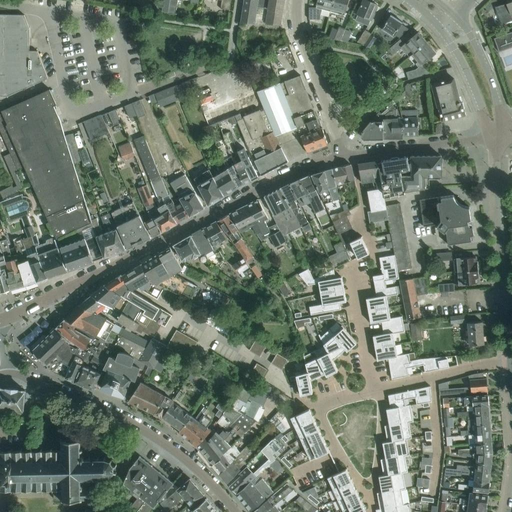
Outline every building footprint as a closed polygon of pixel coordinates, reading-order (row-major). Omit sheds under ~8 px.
[(198,3),(198,0),(170,0),(168,13),(176,14),(178,0),(190,0),(191,2),(198,3)] [(230,10),(231,0),(222,0),(221,9),(230,10)] [(258,0),(244,0),(241,22),(254,24),(258,0)] [(258,0),(257,7),(268,8),(266,23),(281,25),(283,11),(284,0),(258,0)] [(330,11),(332,0),(318,0),(317,7),(309,7),(309,19),(319,19),(322,9),(330,11)] [(332,0),(330,11),(345,15),(348,0),(332,0)] [(364,0),(357,16),(356,20),(369,25),(371,19),(378,5),(367,0),(364,0)] [(511,0),(506,0),(508,3),(496,7),(498,12),(499,15),(501,17),(503,18),(505,20),(507,20),(510,21),(511,20),(511,16),(511,14),(511,13),(511,0)] [(29,51),(30,29),(24,15),(0,14),(0,95),(8,96),(48,78),(38,51),(29,51)] [(394,36),(403,22),(391,14),(382,29),(394,36)] [(340,40),(343,33),(343,34),(345,29),(340,27),(335,39),(340,40)] [(366,30),(358,41),(364,45),(371,33),(366,30)] [(511,46),(511,31),(494,38),(499,52),(511,46)] [(412,55),(427,42),(418,32),(412,37),(408,33),(389,49),(393,54),(401,47),(410,56),(412,54),(412,55)] [(370,48),(377,38),(371,34),(371,33),(364,45),(370,48)] [(377,50),(381,40),(377,38),(372,47),(377,50)] [(423,64),(436,53),(427,42),(412,55),(418,62),(416,64),(418,67),(416,69),(407,72),(409,79),(429,74),(429,71),(423,64)] [(327,143),(324,136),(319,121),(317,122),(300,75),(283,82),(300,128),(306,146),(308,152),(320,147),(327,144),(327,143)] [(190,80),(184,82),(188,94),(194,91),(190,80)] [(441,84),(433,86),(434,90),(439,108),(438,109),(442,121),(466,115),(463,103),(460,103),(460,102),(459,102),(453,80),(441,84)] [(306,146),(300,128),(283,82),(257,91),(265,110),(274,131),(280,145),(279,146),(281,150),(282,149),(288,161),(303,154),(308,152),(306,146)] [(412,93),(405,86),(392,99),(396,103),(405,94),(408,97),(412,93)] [(74,164),(68,145),(69,145),(66,136),(60,120),(54,106),(57,105),(50,89),(2,110),(3,112),(0,113),(0,129),(6,144),(10,153),(18,171),(25,168),(32,183),(31,183),(32,184),(40,201),(40,202),(48,219),(48,220),(49,220),(57,239),(92,222),(90,216),(86,203),(86,202),(80,184),(80,182),(80,183),(74,163),(74,164)] [(155,94),(148,96),(152,105),(159,103),(155,94)] [(288,161),(282,149),(281,150),(279,146),(280,145),(274,131),(265,110),(264,107),(259,109),(253,95),(238,101),(231,104),(205,114),(210,126),(236,116),(251,153),(252,152),(262,175),(288,161)] [(146,115),(143,109),(140,100),(132,103),(136,112),(138,118),(146,115)] [(402,118),(399,110),(399,109),(396,109),(391,101),(383,110),(386,113),(383,116),(383,139),(403,139),(402,135),(402,118)] [(136,115),(132,103),(125,106),(130,118),(136,115)] [(121,121),(116,109),(108,112),(113,124),(121,121)] [(383,139),(383,116),(386,113),(383,110),(371,122),(362,132),(362,137),(365,140),(383,139)] [(418,110),(399,110),(402,118),(402,135),(418,135),(418,118),(418,110)] [(108,133),(101,115),(83,122),(91,140),(108,133)] [(234,140),(230,131),(223,134),(227,143),(234,140)] [(82,160),(74,133),(66,136),(69,145),(68,145),(74,164),(74,163),(82,160)] [(145,135),(135,139),(139,151),(150,178),(154,187),(162,205),(158,208),(161,215),(159,216),(155,219),(162,232),(177,223),(167,206),(172,203),(169,196),(161,176),(150,147),(145,135)] [(135,155),(133,149),(121,152),(124,159),(135,155)] [(256,173),(254,167),(249,157),(245,150),(239,153),(242,161),(252,180),(258,176),(256,173)] [(18,171),(10,153),(4,156),(18,185),(14,187),(13,185),(0,192),(4,198),(24,188),(16,172),(18,171)] [(87,153),(81,156),(82,160),(85,168),(92,164),(87,153)] [(244,184),(238,172),(239,172),(235,165),(232,156),(223,160),(228,169),(227,169),(238,188),(244,184)] [(441,176),(441,156),(411,157),(411,158),(408,159),(408,177),(401,176),(404,191),(414,190),(425,189),(429,189),(429,180),(441,179),(441,176)] [(408,177),(408,159),(407,159),(407,157),(382,161),(382,162),(378,163),(384,198),(405,194),(404,191),(401,176),(408,177)] [(242,161),(235,165),(239,172),(238,172),(244,184),(252,180),(242,161)] [(384,198),(378,163),(378,161),(361,163),(358,164),(360,176),(361,183),(374,181),(375,189),(368,190),(372,211),(369,212),(371,223),(381,221),(383,221),(384,219),(385,218),(385,217),(385,215),(384,212),(387,212),(386,209),(386,206),(384,198)] [(354,180),(353,173),(350,164),(333,169),(337,184),(350,181),(351,188),(356,187),(354,180)] [(224,196),(213,177),(210,169),(194,178),(198,185),(208,204),(224,196)] [(238,188),(227,169),(213,177),(224,196),(238,188)] [(337,184),(333,169),(325,171),(328,180),(328,185),(331,193),(338,192),(336,184),(337,184)] [(328,185),(328,180),(325,171),(312,174),(325,203),(333,201),(331,193),(328,185)] [(325,208),(310,175),(300,179),(310,202),(311,202),(316,212),(323,209),(322,209),(325,208)] [(187,178),(173,186),(179,196),(182,202),(190,216),(194,214),(200,210),(204,208),(196,193),(187,178)] [(310,202),(300,179),(290,184),(298,198),(302,206),(310,202)] [(290,184),(282,188),(302,227),(304,231),(311,228),(300,207),(299,207),(295,199),(298,198),(290,184)] [(162,232),(155,219),(159,216),(156,208),(154,203),(147,185),(139,189),(146,206),(149,212),(148,212),(151,219),(145,223),(153,237),(162,232)] [(289,233),(302,227),(282,188),(264,196),(268,205),(273,215),(278,212),(283,222),(289,233)] [(22,195),(2,202),(9,222),(21,217),(25,227),(31,225),(28,215),(29,215),(28,211),(30,208),(32,205),(30,201),(27,198),(23,198),(22,195)] [(151,237),(130,195),(123,198),(126,205),(123,207),(140,242),(151,237)] [(430,198),(420,200),(423,222),(423,226),(435,225),(444,233),(446,245),(469,241),(469,240),(472,240),(472,236),(474,235),(469,207),(468,207),(468,206),(467,206),(466,206),(465,206),(464,206),(464,205),(463,205),(462,205),(461,204),(460,204),(460,203),(459,203),(459,202),(458,202),(458,201),(457,201),(457,200),(456,200),(456,199),(455,199),(455,198),(455,197),(454,197),(454,196),(454,195),(430,198)] [(258,199),(247,205),(261,231),(257,233),(262,240),(270,236),(276,246),(287,241),(284,236),(278,225),(277,223),(276,223),(269,227),(265,219),(267,218),(258,199)] [(190,216),(182,202),(175,207),(173,203),(172,203),(167,206),(177,223),(190,216)] [(412,268),(400,203),(386,206),(388,220),(395,255),(398,270),(412,268)] [(261,231),(247,205),(230,213),(241,231),(253,225),(257,233),(261,231)] [(140,242),(123,207),(112,212),(128,248),(140,242)] [(347,215),(351,214),(348,208),(338,213),(339,219),(347,215)] [(339,219),(338,213),(337,213),(330,215),(334,222),(339,219)] [(237,229),(229,214),(218,220),(244,258),(247,262),(254,258),(242,238),(238,241),(232,232),(237,229)] [(114,254),(107,232),(102,234),(97,219),(94,219),(93,215),(90,216),(92,222),(97,236),(104,257),(114,254)] [(336,228),(350,221),(347,215),(339,219),(334,222),(336,228)] [(125,250),(119,233),(111,216),(104,219),(106,223),(108,223),(111,231),(107,232),(114,254),(125,250)] [(226,239),(216,221),(203,228),(213,249),(216,254),(219,252),(214,245),(226,239)] [(350,221),(336,228),(339,233),(352,227),(350,221)] [(283,222),(278,225),(284,236),(289,233),(283,222)] [(25,227),(29,237),(32,236),(35,235),(31,225),(25,227)] [(352,227),(339,233),(341,239),(355,232),(352,227)] [(213,249),(203,228),(191,235),(201,254),(205,252),(208,259),(208,260),(211,261),(214,265),(224,259),(219,251),(219,252),(216,254),(213,249)] [(355,232),(341,239),(344,244),(357,238),(355,232)] [(67,270),(55,240),(52,238),(47,240),(46,242),(39,245),(38,243),(40,243),(37,234),(35,235),(32,236),(35,246),(37,252),(48,277),(67,270)] [(183,240),(174,245),(183,260),(186,260),(191,257),(192,259),(199,255),(202,260),(204,261),(208,259),(205,252),(201,254),(191,235),(183,239),(183,240)] [(48,277),(37,252),(35,246),(32,236),(29,237),(22,240),(30,261),(37,281),(48,277)] [(363,236),(350,242),(358,258),(369,253),(362,237),(363,237),(363,236)] [(94,261),(85,238),(61,247),(69,270),(94,261)] [(26,285),(18,258),(18,254),(11,256),(10,254),(12,254),(6,239),(0,242),(2,247),(5,255),(9,267),(11,277),(8,277),(11,290),(26,285)] [(22,240),(22,239),(13,242),(17,253),(18,254),(18,258),(26,285),(37,281),(30,261),(22,240)] [(178,261),(170,247),(158,254),(171,275),(172,275),(175,273),(183,269),(178,261)] [(198,286),(175,273),(172,275),(171,275),(158,254),(148,260),(151,267),(153,266),(161,281),(159,284),(165,287),(191,300),(198,286)] [(5,255),(2,256),(0,256),(0,278),(0,280),(0,279),(0,286),(2,293),(11,290),(8,277),(11,277),(9,267),(5,255)] [(382,274),(373,276),(376,290),(387,288),(385,281),(399,278),(395,255),(379,257),(382,274)] [(478,270),(478,262),(477,262),(476,257),(462,258),(454,258),(455,272),(478,270)] [(251,268),(247,262),(244,258),(232,266),(243,274),(251,268)] [(330,259),(321,263),(326,273),(334,269),(335,268),(330,259)] [(161,281),(153,266),(151,267),(148,260),(141,265),(150,279),(158,285),(159,284),(161,281)] [(122,276),(131,288),(132,290),(138,287),(158,299),(165,287),(159,284),(158,285),(150,279),(141,265),(122,276)] [(262,274),(256,265),(252,268),(258,277),(262,274)] [(204,275),(191,268),(188,274),(201,281),(204,275)] [(308,268),(297,274),(300,281),(304,279),(309,285),(319,283),(321,293),(344,289),(342,277),(335,278),(334,269),(326,273),(314,279),(308,268)] [(479,278),(478,270),(455,272),(456,284),(459,283),(459,285),(478,283),(478,278),(479,278)] [(104,285),(129,300),(133,302),(144,309),(145,310),(143,313),(152,318),(162,324),(166,326),(172,315),(133,292),(132,290),(131,288),(122,276),(121,275),(104,285)] [(429,293),(426,277),(400,280),(407,319),(421,316),(417,295),(429,293)] [(285,283),(279,286),(283,294),(289,290),(285,283)] [(104,285),(92,296),(111,307),(117,310),(122,313),(129,300),(104,285)] [(377,297),(366,298),(369,311),(389,307),(387,296),(398,294),(397,286),(387,288),(376,290),(377,297)] [(323,304),(309,306),(311,315),(341,309),(340,302),(346,301),(344,289),(321,293),(323,304)] [(185,299),(177,293),(174,298),(182,303),(185,299)] [(92,296),(81,305),(94,312),(98,308),(109,314),(114,317),(117,310),(111,307),(92,296)] [(129,300),(122,313),(139,323),(146,327),(148,325),(152,318),(143,313),(145,310),(144,309),(133,302),(129,300)] [(116,324),(107,319),(94,312),(81,305),(65,319),(71,322),(102,340),(103,338),(124,350),(141,359),(147,347),(131,338),(113,328),(116,324)] [(389,307),(369,311),(371,323),(382,321),(383,327),(404,324),(402,316),(391,318),(389,307)] [(139,323),(122,313),(117,321),(135,331),(139,323)] [(162,324),(152,318),(148,325),(158,331),(162,324)] [(70,323),(65,320),(57,328),(71,342),(72,341),(78,345),(85,350),(87,351),(90,353),(91,354),(94,355),(101,359),(102,359),(107,362),(110,356),(115,345),(103,338),(102,340),(71,322),(70,323)] [(421,322),(410,323),(412,341),(422,340),(421,322)] [(484,345),(482,322),(468,323),(470,346),(474,345),(484,345)] [(384,334),(373,336),(375,348),(396,344),(394,334),(405,331),(404,324),(383,327),(384,334)] [(158,331),(148,325),(146,327),(143,332),(152,338),(154,339),(158,331)] [(333,333),(346,349),(348,351),(351,348),(357,343),(342,326),(333,333)] [(69,344),(71,342),(57,328),(33,351),(53,372),(65,377),(76,354),(74,353),(77,348),(69,344)] [(321,337),(320,337),(328,352),(333,361),(346,349),(333,333),(329,329),(321,337)] [(184,342),(187,336),(177,330),(176,331),(173,335),(184,342)] [(181,347),(184,342),(173,335),(170,341),(181,347)] [(198,342),(187,336),(184,342),(195,348),(197,344),(198,342)] [(135,380),(140,368),(142,369),(145,364),(149,366),(145,375),(150,378),(154,369),(167,346),(154,339),(152,338),(147,347),(141,359),(124,350),(123,352),(119,352),(117,359),(110,356),(107,362),(104,368),(101,374),(106,376),(102,387),(124,395),(128,385),(133,386),(135,380)] [(255,340),(249,350),(255,353),(261,343),(255,340)] [(178,352),(181,347),(170,341),(167,346),(178,352)] [(195,348),(184,342),(181,347),(192,353),(195,348)] [(261,343),(255,353),(260,357),(266,346),(261,343)] [(396,344),(375,348),(377,360),(388,358),(398,356),(398,355),(396,344)] [(192,353),(181,347),(178,352),(189,358),(192,353)] [(304,355),(304,356),(307,370),(310,382),(326,374),(318,357),(315,350),(304,355)] [(87,360),(90,354),(90,353),(87,351),(87,352),(82,358),(85,360),(86,361),(87,360)] [(318,357),(326,374),(327,377),(331,375),(331,374),(338,370),(333,361),(328,352),(318,357)] [(84,385),(91,369),(87,367),(90,361),(91,362),(94,355),(91,354),(90,353),(90,354),(87,360),(86,361),(85,360),(82,365),(74,381),(84,385)] [(277,353),(271,363),(276,366),(283,356),(277,353)] [(398,356),(388,358),(392,379),(409,376),(407,368),(423,365),(425,372),(449,367),(447,356),(421,358),(411,360),(409,353),(398,355),(398,356)] [(74,381),(82,365),(85,360),(82,358),(81,357),(76,354),(65,377),(74,381)] [(178,354),(175,358),(186,364),(188,360),(178,354)] [(99,366),(102,359),(101,359),(94,355),(91,362),(94,363),(99,366)] [(283,356),(276,366),(282,370),(288,359),(283,356)] [(104,368),(107,362),(102,359),(99,366),(104,368)] [(94,388),(101,374),(104,368),(99,366),(94,363),(91,369),(84,385),(94,389),(94,388)] [(197,364),(188,379),(193,382),(202,367),(202,366),(197,363),(197,364)] [(258,364),(255,369),(265,376),(269,370),(258,364)] [(265,376),(255,369),(251,375),(262,381),(265,376)] [(307,370),(296,373),(301,396),(305,395),(305,394),(313,392),(310,382),(307,370)] [(488,392),(487,379),(470,380),(471,387),(440,389),(440,394),(471,392),(471,393),(488,392)] [(154,414),(165,396),(141,382),(128,401),(154,414)] [(24,411),(25,399),(26,391),(25,391),(25,390),(23,390),(23,387),(2,385),(2,388),(0,387),(0,410),(0,409),(24,411)] [(430,386),(388,395),(391,408),(406,405),(405,399),(415,397),(417,404),(432,402),(430,386)] [(183,395),(179,391),(174,399),(178,402),(183,395)] [(489,405),(488,395),(467,397),(458,398),(458,401),(465,401),(465,406),(467,406),(467,407),(488,405),(489,405)] [(162,417),(172,402),(173,401),(165,396),(154,414),(162,417)] [(218,407),(220,402),(213,398),(211,404),(218,407)] [(191,416),(172,402),(162,417),(163,417),(180,430),(191,416)] [(391,408),(386,409),(389,425),(409,422),(413,421),(410,404),(406,405),(391,408)] [(489,415),(488,410),(490,409),(489,406),(488,406),(488,405),(467,407),(467,412),(458,412),(458,416),(468,415),(468,416),(489,415)] [(209,433),(196,446),(212,466),(220,460),(218,457),(234,444),(239,439),(244,433),(257,420),(241,412),(228,406),(224,413),(232,421),(219,434),(213,428),(211,430),(209,433)] [(309,409),(291,418),(296,428),(315,419),(313,416),(309,409)] [(207,428),(212,420),(205,415),(205,414),(201,411),(196,419),(191,416),(180,430),(178,433),(195,445),(196,446),(209,433),(211,430),(207,428)] [(489,419),(489,415),(468,416),(468,425),(467,425),(468,426),(489,424),(489,423),(490,423),(490,419),(489,419)] [(315,419),(296,428),(301,439),(320,430),(318,426),(317,426),(315,420),(315,419)] [(389,425),(385,426),(387,442),(407,439),(411,438),(409,422),(389,425)] [(490,433),(490,429),(491,428),(491,425),(489,425),(489,424),(468,426),(468,430),(461,431),(461,435),(469,435),(490,433)] [(320,430),(301,439),(306,449),(325,440),(323,436),(322,437),(319,431),(320,430)] [(241,442),(247,436),(244,433),(239,439),(241,442)] [(490,433),(469,435),(470,445),(491,443),(491,442),(492,441),(491,438),(490,437),(490,433)] [(276,436),(261,450),(272,462),(275,459),(287,448),(276,436)] [(113,479),(111,477),(114,473),(116,473),(117,472),(114,471),(114,467),(117,466),(116,465),(114,465),(111,462),(113,460),(112,459),(110,461),(106,460),(106,457),(104,457),(104,460),(99,460),(99,457),(97,457),(97,460),(90,460),(90,457),(88,457),(88,460),(84,460),(84,459),(83,457),(80,456),(80,452),(83,452),(83,450),(80,450),(80,441),(82,439),(80,438),(78,440),(64,440),(61,438),(60,440),(62,442),(62,451),(53,451),(53,449),(51,449),(51,451),(43,451),(43,449),(41,449),(41,451),(33,451),(32,449),(31,449),(31,451),(22,451),(22,449),(21,449),(21,451),(12,452),(12,450),(11,450),(11,451),(1,452),(0,450),(0,479),(0,480),(0,490),(0,489),(0,491),(0,492),(1,491),(11,490),(11,492),(12,492),(12,490),(21,490),(21,492),(22,492),(22,490),(31,490),(31,492),(33,492),(33,490),(42,490),(42,492),(43,492),(43,490),(52,490),(52,491),(53,491),(53,499),(55,500),(61,500),(62,502),(64,500),(79,500),(81,502),(81,503),(91,503),(93,501),(93,499),(92,498),(94,497),(96,498),(96,496),(95,496),(95,492),(96,491),(95,490),(94,490),(90,488),(90,482),(91,482),(90,479),(97,479),(97,482),(99,482),(99,479),(104,479),(104,482),(106,482),(106,479),(110,478),(112,479),(113,479)] [(387,442),(383,442),(386,458),(386,459),(405,455),(405,456),(410,455),(407,439),(387,442)] [(325,440),(306,449),(311,460),(330,451),(328,447),(327,447),(324,441),(325,440)] [(491,453),(491,448),(492,447),(492,444),(491,444),(491,443),(470,445),(470,448),(459,449),(459,453),(476,453),(491,454),(491,453)] [(219,474),(240,452),(234,444),(218,457),(220,460),(212,466),(219,474)] [(227,483),(240,470),(247,463),(243,459),(249,453),(245,448),(241,453),(240,452),(219,474),(227,483)] [(491,458),(491,454),(476,453),(459,453),(459,455),(477,457),(476,462),(490,463),(490,462),(492,462),(492,459),(491,458)] [(386,458),(381,459),(384,475),(384,476),(403,472),(403,473),(408,472),(405,456),(405,455),(386,459),(386,458)] [(168,490),(174,484),(161,473),(162,471),(154,464),(152,466),(140,456),(130,469),(124,482),(123,483),(132,491),(131,493),(138,498),(129,510),(131,511),(149,511),(163,496),(168,490)] [(272,462),(269,459),(253,473),(247,466),(239,474),(240,476),(229,486),(236,494),(252,481),(252,480),(272,462)] [(491,467),(491,464),(490,464),(490,463),(476,462),(476,467),(457,465),(457,469),(463,470),(489,473),(490,468),(491,467)] [(348,468),(328,477),(333,488),(353,479),(353,478),(352,479),(349,473),(350,472),(348,468)] [(489,477),(489,473),(463,470),(462,474),(470,475),(469,480),(488,482),(488,481),(490,480),(490,477),(489,477)] [(384,475),(379,476),(382,492),(401,489),(406,489),(403,473),(403,472),(384,476),(384,475)] [(417,477),(416,486),(429,488),(430,479),(417,477)] [(250,511),(273,491),(263,478),(255,485),(252,481),(236,494),(250,511)] [(204,495),(190,479),(179,488),(174,484),(168,490),(163,496),(166,499),(161,503),(167,510),(181,499),(183,501),(183,500),(185,502),(187,501),(191,506),(192,505),(203,495),(203,496),(204,495)] [(353,479),(333,488),(338,499),(358,489),(357,489),(354,483),(355,483),(353,479)] [(489,482),(488,482),(469,480),(469,485),(459,484),(458,489),(488,492),(489,482)] [(265,511),(277,503),(282,499),(288,494),(293,490),(290,486),(274,499),(272,496),(252,511),(265,511)] [(310,494),(307,497),(312,501),(315,498),(314,497),(318,495),(314,487),(309,490),(311,495),(310,494)] [(358,489),(338,499),(342,508),(340,509),(340,510),(362,500),(362,499),(361,500),(359,493),(358,489)] [(404,504),(401,489),(382,492),(377,493),(380,509),(404,504)] [(489,501),(489,498),(488,496),(488,495),(471,492),(470,500),(466,499),(465,504),(486,507),(487,502),(489,501)] [(312,505),(300,495),(299,497),(295,500),(305,510),(312,505)] [(218,511),(206,498),(191,511),(188,507),(183,511),(218,511)] [(278,511),(280,511),(283,509),(280,506),(285,502),(282,499),(277,503),(265,511),(278,511)] [(362,500),(340,510),(341,511),(363,511),(367,511),(363,504),(364,503),(362,500)] [(380,509),(376,509),(376,511),(410,511),(409,503),(404,504),(380,509)]
